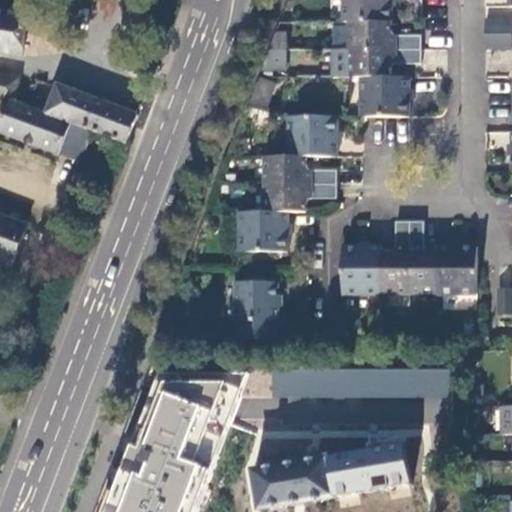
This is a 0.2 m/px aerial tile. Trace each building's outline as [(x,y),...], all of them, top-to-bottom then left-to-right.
[(391,0),(344,0),(344,23),(350,23),(391,23),(391,0)] [(0,54),(23,58),(30,19),(0,14),(0,54)] [(511,22),(485,21),(485,35),(511,35),(511,22)] [(351,50),(421,50),(421,36),(396,36),(391,31),(391,23),(350,23),(351,50)] [(288,32),(276,32),(270,50),(288,50),(288,32)] [(511,35),(485,35),(485,50),(511,49),(511,35)] [(288,50),(270,50),(262,69),(289,69),(288,50)] [(421,64),(421,50),(351,50),(333,50),(333,79),(362,79),(391,79),(391,69),(396,64),(421,64)] [(0,99),(11,104),(16,106),(21,81),(0,77),(0,99)] [(275,85),(259,79),(249,103),(266,110),(275,85)] [(409,79),(391,79),(362,79),(362,119),(409,119),(409,79)] [(133,132),(139,117),(59,88),(48,117),(92,133),(127,146),(133,132)] [(92,133),(48,117),(16,106),(11,104),(0,133),(81,163),(92,133)] [(307,159),(337,159),(337,119),(290,119),(290,159),(307,159)] [(265,186),(337,186),(337,172),(311,172),(308,168),(307,159),(290,159),(264,158),(265,186)] [(287,214),(307,214),(307,205),(312,199),(337,200),(337,186),(265,186),(265,214),(287,214)] [(287,214),(265,214),(240,214),(241,254),(287,254),(287,214)] [(0,261),(14,266),(29,226),(0,215),(0,261)] [(410,295),(410,223),(397,223),(397,249),(392,253),(383,252),(383,296),(410,295)] [(423,249),(424,223),(410,223),(410,295),(438,295),(438,253),(428,253),(423,249)] [(383,248),(343,248),(343,296),(383,296),(383,252),(383,248)] [(438,295),(478,295),(478,248),(438,248),(438,253),(438,295)] [(266,274),(247,274),(248,283),(266,283),(266,274)] [(237,341),(279,340),(278,283),(266,283),(248,283),(237,284),(237,341)] [(511,291),(498,291),(499,318),(511,317),(511,291)] [(275,372),(276,397),(448,396),(448,371),(275,372)] [(245,377),(155,376),(146,402),(132,438),(103,511),(192,511),(233,407),(245,377)] [(511,435),(511,407),(500,407),(500,435),(511,435)] [(307,461),(253,470),(259,510),(292,506),(300,505),(305,504),(350,497),(410,488),(402,447),(365,452),(363,453),(319,459),(307,461)]
